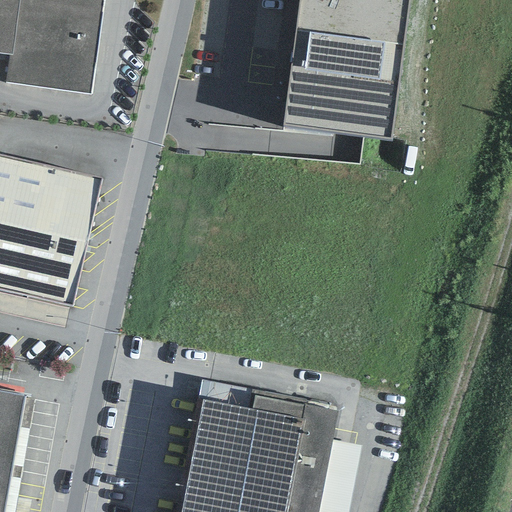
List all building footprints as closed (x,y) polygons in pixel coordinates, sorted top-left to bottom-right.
[(0,0),(0,56),(9,58),(5,85),(90,97),(104,0),(0,0)] [(409,0),(299,0),(284,128),(393,140),(409,0)] [(209,130),(208,156),(266,158),(267,132),(209,130)] [(100,184),(0,161),(0,293),(71,308),(100,184)] [(253,411),(257,391),(202,380),(198,400),(204,401),(253,411)] [(0,511),(3,511),(26,389),(0,384),(0,511)] [(204,401),(182,511),(317,511),(336,407),(257,391),(253,411),(204,401)]
